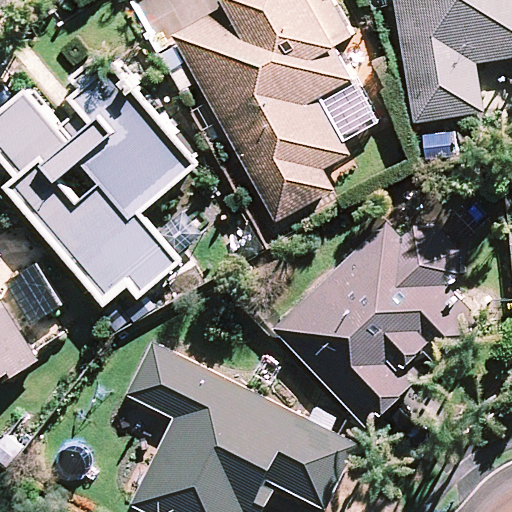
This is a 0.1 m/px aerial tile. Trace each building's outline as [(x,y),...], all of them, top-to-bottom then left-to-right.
[(178,44),(282,231),(343,197),(332,178),(361,162),(329,105),(359,88),(341,55),(361,44),(338,3),(334,6),(330,0),(230,0),(224,3),(231,15),(178,44)] [(511,0),(400,0),(424,129),(492,117),(484,71),(511,66),(511,0)] [(111,314),(134,295),(145,307),(189,269),(149,222),(205,174),(119,73),(113,78),(100,62),(76,83),(89,98),(79,107),(95,126),(92,128),(84,118),(67,133),(75,143),(72,145),(29,95),(0,119),(0,151),(27,183),(11,196),(111,314)] [(395,229),(283,336),(374,430),(426,381),(417,372),(434,357),(444,367),(488,325),(456,293),(468,282),(469,258),(447,235),(421,234),(410,245),(395,229)] [(0,388),(47,361),(0,282),(0,271),(10,266),(0,249),(0,388)] [(336,511),(368,450),(159,348),(133,401),(183,425),(139,511),(275,511),(285,492),(326,511),(336,511)]
